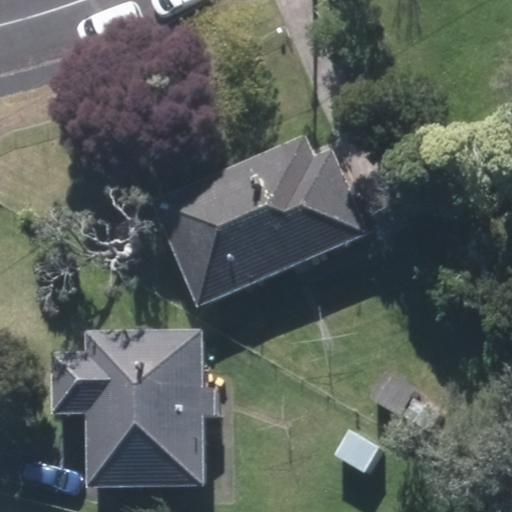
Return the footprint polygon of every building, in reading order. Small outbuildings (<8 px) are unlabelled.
[(476,150),(492,178),(511,166),(511,146),(504,132),(476,150)] [(158,212),(203,315),(374,242),(339,161),(320,169),(311,147),(158,212)] [(94,423),(95,497),(208,496),(208,423),(220,422),(220,397),(208,397),(207,340),(94,341),(94,361),(60,361),(62,424),(94,423)] [(375,405),(402,422),(419,394),(392,377),(375,405)] [(339,461),(369,478),(384,454),(353,436),(339,461)]
